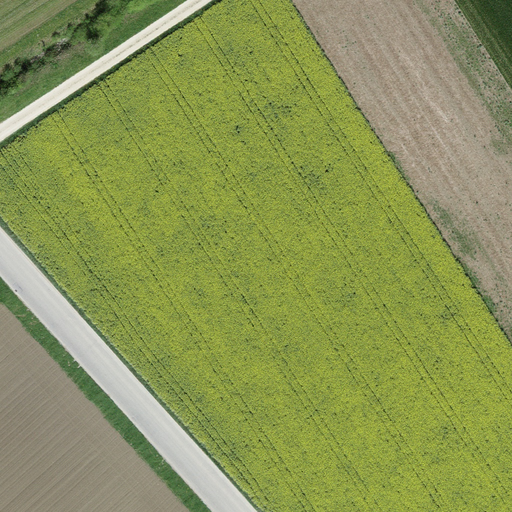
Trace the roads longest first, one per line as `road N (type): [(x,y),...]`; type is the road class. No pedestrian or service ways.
road 1 (unclassified): [(230,511),(0,256)]
road 2 (track): [(0,133),(201,0)]
